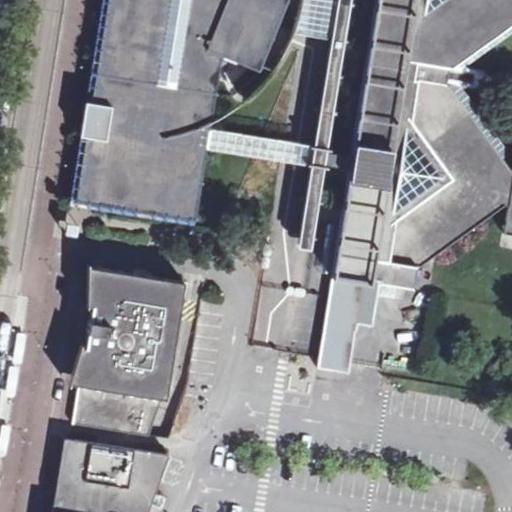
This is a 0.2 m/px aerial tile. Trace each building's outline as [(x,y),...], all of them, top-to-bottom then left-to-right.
[(511,0),(111,0),(95,100),(88,99),(83,130),(91,131),(80,195),(193,213),(205,146),(209,122),(222,47),(274,68),(283,54),(290,42),(295,30),(330,36),(336,0),(376,0),(352,150),(325,146),(323,159),(350,163),(318,355),(349,360),(359,293),(345,291),(348,273),(380,278),(413,284),(418,251),(426,252),(434,246),(438,250),(504,201),(507,202),(502,230),(511,231),(511,165),(511,166),(511,158),(511,156),(462,85),(446,83),(449,62),(467,65),(511,31),(511,0)] [(313,138),(209,122),(205,146),(309,163),(295,242),(309,245),(323,159),(325,146),(344,32),(349,0),(336,0),(330,36),(313,138)] [(486,68),(467,65),(449,62),(446,83),(462,85),(483,88),(484,85),(511,89),(511,78),(485,74),(486,68)] [(184,276),(97,262),(91,300),(100,302),(98,317),(89,315),(87,327),(96,328),(94,343),(84,342),(72,419),(150,431),(168,380),(184,276)] [(366,363),(380,278),(348,273),(345,291),(359,293),(349,360),(348,370),(365,373),(366,363)] [(100,302),(91,300),(89,315),(98,317),(100,302)] [(96,328),(87,327),(84,342),(94,343),(96,328)] [(21,362),(25,337),(16,336),(12,361),(21,362)] [(349,360),(318,355),(317,365),(348,370),(349,360)] [(11,391),(10,397),(14,398),(20,367),(14,366),(9,390),(11,391)] [(0,457),(3,458),(9,428),(0,427),(0,429),(0,457)] [(146,511),(169,450),(70,433),(57,511),(146,511)]
